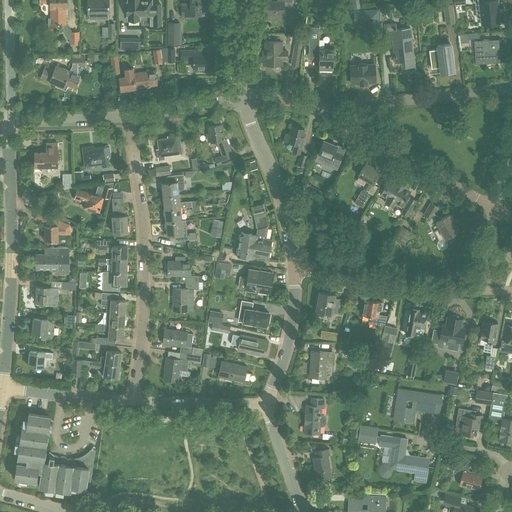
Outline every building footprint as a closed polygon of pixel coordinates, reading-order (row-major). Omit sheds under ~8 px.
[(57,24),(60,24),(70,41),(70,44),(79,44),(79,32),(72,32),(66,22),(66,14),(67,13),(67,11),(67,9),(66,8),(65,0),(39,0),(39,3),(50,3),(51,18),(48,18),(48,26),(57,26),(57,24)] [(87,0),(88,17),(109,17),(108,0),(87,0)] [(151,0),(128,0),(128,3),(127,3),(127,15),(128,15),(128,16),(136,16),(136,15),(151,15),(151,18),(154,18),(154,25),(161,25),(161,4),(152,4),(151,0)] [(189,0),(190,1),(181,2),(181,16),(183,16),(208,16),(207,0),(189,0)] [(292,5),(291,0),(277,0),(278,1),(263,1),(263,20),(284,20),(284,5),(292,5)] [(351,0),(353,9),(361,8),(359,0),(351,0)] [(499,23),(495,0),(490,0),(483,1),(478,2),(479,9),(475,10),(476,18),(480,18),(481,25),(499,23)] [(453,4),(443,5),(445,24),(455,23),(453,4)] [(379,20),(378,9),(354,10),(354,22),(367,21),(379,20)] [(102,26),(102,37),(108,37),(108,39),(117,38),(117,28),(115,28),(115,22),(108,23),(108,26),(102,26)] [(168,22),(168,32),(167,44),(179,44),(180,22),(168,22)] [(395,62),(404,61),(405,67),(414,66),(410,28),(396,29),(395,23),(385,24),(386,40),(393,40),(395,62)] [(316,39),(319,39),(319,27),(309,27),(309,57),(316,57),(316,39)] [(374,52),(380,51),(379,35),(372,35),(374,52)] [(428,46),(429,64),(438,63),(439,70),(452,68),(449,40),(436,42),(437,45),(428,46)] [(490,63),(500,62),(499,40),(474,41),(475,63),(490,62),(490,63)] [(281,41),(265,42),(265,58),(262,58),(262,65),(265,65),(281,65),(281,58),(287,58),(287,51),(281,51),(281,41)] [(162,48),(162,61),(175,61),(175,48),(174,48),(174,46),(168,46),(168,48),(166,48),(162,48)] [(153,50),(155,63),(162,62),(160,49),(153,50)] [(318,69),(334,70),(334,49),(319,49),(319,57),(318,69)] [(193,68),(209,68),(209,55),(202,55),(202,50),(181,50),(181,60),(193,60),(193,68)] [(298,66),(300,51),(294,50),(291,65),(298,66)] [(40,77),(64,87),(65,83),(75,87),(80,75),(77,74),(78,66),(85,66),(85,61),(85,57),(80,57),(80,55),(80,53),(72,53),(72,58),(72,66),(68,71),(55,65),(53,69),(44,66),(40,77)] [(117,56),(111,56),(108,57),(111,75),(120,73),(117,56)] [(357,65),(350,65),(351,82),(360,81),(360,83),(367,82),(367,81),(375,80),(374,63),(367,64),(366,63),(365,63),(364,62),(363,62),(362,62),(361,62),(359,63),(357,64),(357,65)] [(136,88),(133,73),(133,68),(124,69),(125,77),(119,77),(121,90),(136,88)] [(156,70),(133,73),(136,88),(158,85),(156,70)] [(209,126),(210,133),(206,134),(208,142),(211,141),(218,140),(221,148),(223,148),(226,155),(220,157),(223,164),(236,159),(233,153),(232,153),(227,140),(224,140),(223,129),(221,129),(220,125),(209,126)] [(302,137),(304,129),(292,125),(290,134),(285,133),(283,140),(295,143),(293,152),(299,153),(304,137),(302,137)] [(164,154),(181,152),(178,135),(171,136),(171,138),(158,140),(159,149),(157,149),(159,159),(164,158),(164,154)] [(338,164),(342,154),(335,151),(337,146),(323,140),(318,153),(325,156),(324,159),(338,164)] [(41,183),(41,168),(46,168),(46,166),(49,166),(49,167),(58,167),(58,161),(58,143),(46,143),(46,152),(34,153),(34,183),(41,183)] [(103,167),(108,166),(107,156),(105,156),(104,147),(91,149),(90,147),(83,148),(85,165),(102,163),(103,167)] [(304,167),(307,155),(301,153),(297,165),(304,167)] [(366,162),(358,175),(367,180),(363,188),(368,190),(363,199),(369,202),(378,187),(372,183),(373,184),(379,172),(372,168),(373,167),(366,162)] [(156,174),(170,172),(169,165),(155,168),(156,174)] [(63,188),(72,187),(72,173),(62,174),(63,188)] [(104,181),(115,180),(114,173),(103,175),(104,181)] [(168,182),(162,183),(163,196),(179,194),(178,190),(182,189),(184,187),(184,181),(183,174),(167,176),(168,182)] [(90,176),(84,177),(82,178),(74,179),(75,185),(91,183),(90,176)] [(403,211),(409,214),(416,200),(410,197),(407,196),(410,191),(404,187),(405,185),(397,181),(396,182),(390,179),(381,194),(388,198),(386,202),(394,206),(396,202),(405,206),(403,211)] [(98,183),(95,194),(77,189),(75,199),(80,200),(81,199),(86,200),(84,207),(99,211),(103,197),(109,198),(113,182),(98,183)] [(311,195),(322,201),(326,193),(315,188),(311,195)] [(179,194),(163,196),(165,209),(180,207),(179,202),(179,194)] [(112,198),(113,216),(112,216),(113,233),(127,232),(126,215),(121,216),(120,205),(123,204),(123,197),(112,198)] [(436,221),(439,228),(434,230),(439,239),(438,240),(437,244),(439,248),(442,249),(446,247),(447,243),(447,242),(454,238),(452,235),(459,231),(450,214),(442,218),(433,213),(438,206),(430,203),(424,215),(436,221)] [(180,207),(165,209),(166,223),(181,221),(181,220),(180,207)] [(253,213),(255,224),(261,222),(260,219),(266,217),(265,210),(253,213)] [(70,224),(55,219),(37,212),(35,218),(45,223),(45,241),(58,241),(57,234),(70,234),(70,224)] [(354,223),(358,217),(351,213),(348,218),(354,223)] [(252,256),(253,256),(268,259),(271,239),(266,238),(267,226),(269,226),(266,217),(260,219),(261,222),(255,224),(257,229),(256,235),(256,237),(252,256)] [(401,226),(401,225),(405,220),(400,217),(396,224),(401,226)] [(213,219),(211,231),(221,233),(223,221),(213,219)] [(181,221),(166,223),(167,235),(176,234),(177,241),(195,239),(195,232),(187,233),(185,220),(181,220),(181,221)] [(401,226),(394,238),(404,244),(412,231),(401,225),(401,226)] [(253,258),(253,256),(252,256),(256,237),(256,235),(241,232),(237,255),(253,258)] [(112,252),(113,245),(113,240),(96,239),(96,246),(98,246),(98,251),(112,252)] [(113,245),(112,252),(112,258),(127,258),(127,246),(113,245)] [(59,272),(69,272),(69,254),(68,254),(68,247),(51,247),(52,254),(37,255),(38,269),(59,268),(59,272)] [(168,260),(168,275),(186,275),(185,283),(198,283),(198,275),(190,275),(191,261),(185,261),(185,256),(175,256),(175,261),(168,260)] [(98,258),(98,261),(98,264),(106,264),(112,264),(112,271),(126,271),(127,258),(112,258),(98,258)] [(224,272),(229,272),(231,264),(216,262),(215,270),(224,272)] [(269,294),(273,273),(248,268),(246,281),(236,279),(234,291),(245,293),(245,290),(269,294)] [(126,271),(112,271),(103,271),(103,289),(119,290),(120,284),(126,285),(126,271)] [(185,288),(173,288),(173,311),(193,311),(194,289),(198,289),(198,283),(185,283),(185,288)] [(37,286),(36,302),(49,302),(49,305),(57,306),(58,288),(51,287),(37,286)] [(118,293),(102,292),(95,292),(94,298),(101,299),(101,305),(107,305),(106,311),(125,313),(126,300),(118,300),(118,293)] [(338,311),(340,299),(334,298),(335,294),(319,292),(316,310),(315,315),(323,316),(324,312),(331,313),(332,310),(338,311)] [(362,315),(370,316),(369,322),(377,324),(374,332),(381,333),(387,315),(378,314),(378,310),(380,311),(382,302),(365,299),(362,315)] [(269,313),(252,309),(253,302),(242,300),(240,312),(245,313),(244,322),(245,322),(245,324),(252,325),(252,324),(267,326),(267,322),(269,322),(271,314),(269,314),(269,313)] [(412,307),(410,307),(407,325),(415,326),(413,334),(422,336),(424,328),(427,312),(418,311),(418,308),(416,308),(416,307),(413,306),(412,307)] [(125,313),(106,311),(106,312),(104,312),(103,318),(104,324),(109,325),(109,324),(124,325),(125,313)] [(221,313),(210,311),(208,321),(220,323),(221,313)] [(75,327),(75,322),(75,315),(65,314),(64,327),(75,327)] [(459,327),(460,319),(456,318),(457,317),(456,315),(451,314),(450,315),(449,317),(445,316),(444,325),(440,324),(437,339),(446,340),(445,348),(456,350),(457,342),(460,343),(463,328),(459,327)] [(33,334),(42,334),(41,339),(48,339),(51,338),(53,336),(54,334),(54,325),(53,323),(51,322),(50,321),(48,321),(48,319),(34,318),(33,334)] [(476,332),(476,334),(478,336),(479,336),(479,337),(485,338),(483,350),(491,352),(492,346),(492,343),(494,343),(498,323),(483,320),(482,329),(481,328),(481,329),(479,329),(478,330),(476,331),(476,332)] [(212,322),(211,329),(229,333),(231,326),(212,322)] [(96,336),(96,343),(114,344),(115,338),(123,339),(124,331),(124,329),(124,328),(124,325),(109,324),(109,325),(109,331),(108,337),(96,336)] [(382,334),(377,356),(389,359),(392,347),(397,328),(397,327),(385,324),(384,326),(382,334)] [(511,325),(508,324),(505,339),(502,339),(500,351),(511,353),(511,325)] [(165,329),(163,343),(181,345),(180,353),(201,356),(202,348),(191,347),(193,333),(165,329)] [(320,337),(337,340),(338,333),(321,330),(320,337)] [(265,356),(268,341),(241,334),(237,349),(265,356)] [(376,347),(379,338),(376,337),(374,342),(369,340),(368,344),(376,347)] [(95,349),(95,347),(96,343),(91,342),(78,340),(77,347),(95,349)] [(352,353),(353,346),(340,345),(339,352),(352,353)] [(72,356),(73,348),(59,347),(58,354),(72,356)] [(43,367),(43,358),(52,359),(53,353),(44,352),(30,350),(29,356),(28,366),(43,367)] [(100,356),(99,362),(120,364),(121,352),(113,351),(107,350),(106,356),(100,356)] [(310,377),(312,377),(312,382),(318,383),(319,378),(325,378),(326,372),(331,373),(332,352),(312,351),(310,377)] [(179,359),(167,357),(165,371),(164,379),(178,381),(179,370),(187,371),(188,360),(200,362),(201,356),(180,353),(179,359)] [(214,367),(216,357),(210,356),(211,354),(204,353),(202,365),(209,366),(214,367)] [(486,354),(484,367),(493,368),(495,356),(487,354),(486,354)] [(82,366),(83,359),(71,358),(69,374),(81,376),(82,366)] [(120,364),(99,362),(91,360),(90,366),(104,368),(103,376),(118,378),(120,364)] [(244,381),(247,366),(221,361),(218,376),(244,381)] [(414,376),(417,364),(408,362),(406,374),(414,376)] [(444,382),(456,384),(457,374),(446,372),(444,382)] [(505,393),(507,382),(493,380),(491,391),(505,393)] [(456,394),(458,387),(451,386),(450,393),(456,394)] [(439,413),(441,395),(398,388),(394,419),(398,420),(402,424),(406,421),(413,422),(415,409),(439,413)] [(491,404),(493,392),(483,390),(477,389),(475,401),(491,404)] [(488,421),(500,423),(498,439),(511,441),(511,419),(502,418),(506,394),(493,392),(491,404),(488,421)] [(319,434),(320,425),(323,425),(326,422),(326,416),(324,414),(320,413),(321,407),(323,407),(324,398),(311,398),(310,405),(305,405),(304,433),(319,434)] [(454,432),(459,433),(472,435),(474,427),(480,428),(482,415),(475,414),(476,410),(459,407),(454,432)] [(17,432),(14,450),(18,451),(15,478),(19,479),(18,483),(26,484),(26,480),(36,481),(37,475),(41,476),(39,487),(45,487),(45,491),(53,492),(53,489),(56,489),(55,492),(63,494),(64,490),(69,491),(68,493),(79,495),(88,496),(95,450),(91,449),(91,448),(89,450),(88,451),(87,452),(84,454),(83,455),(82,456),(79,457),(77,457),(75,458),(73,458),(71,458),(69,459),(66,458),(63,458),(61,457),(59,457),(56,456),(54,454),(53,454),(52,454),(53,455),(53,456),(49,455),(48,461),(43,461),(48,425),(50,416),(47,415),(28,413),(28,418),(23,418),(21,433),(17,432)] [(378,428),(360,425),(358,440),(375,443),(378,428)] [(379,445),(384,446),(392,447),(389,463),(383,462),(378,466),(378,472),(381,477),(387,477),(392,474),(393,469),(415,472),(413,481),(426,482),(429,458),(422,457),(407,455),(405,451),(406,446),(404,446),(405,438),(407,439),(407,438),(380,434),(379,445)] [(327,455),(329,455),(328,449),(315,451),(316,456),(314,457),(317,478),(330,475),(327,455)] [(450,467),(463,471),(459,484),(478,489),(481,476),(467,472),(469,466),(452,461),(450,467)] [(445,493),(444,499),(443,503),(450,505),(447,511),(471,511),(473,507),(459,503),(461,497),(445,493)] [(384,511),(385,497),(369,496),(368,510),(359,509),(360,502),(349,501),(347,511),(381,511),(382,511),(384,511)]
